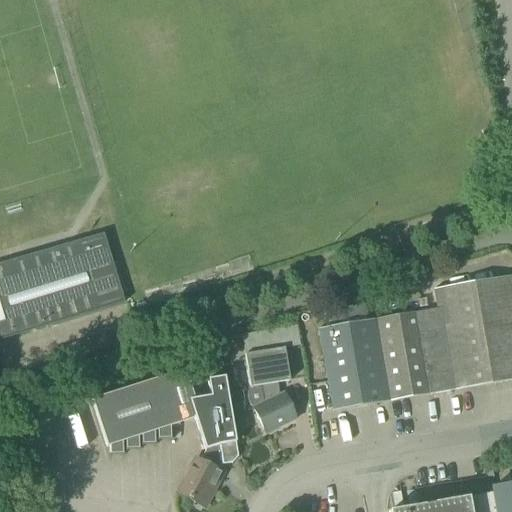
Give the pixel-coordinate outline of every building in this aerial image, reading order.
[(0,341),(125,304),(104,236),(75,244),(77,252),(62,257),(59,249),(0,266),(0,341)] [(238,279),(257,272),(252,260),(234,267),(238,279)] [(220,272),(201,277),(204,289),(223,283),(220,272)] [(416,313),(375,320),(389,403),(511,381),(511,280),(511,277),(432,291),(439,331),(420,334),(416,313)] [(331,413),(389,403),(375,320),(317,330),(331,413)] [(276,398),(274,384),(288,382),(283,350),(299,348),(296,328),(240,337),(248,389),(246,392),(246,396),(247,403),(249,407),(251,409),(252,409),(264,435),(294,420),(282,395),(278,397),(276,398)] [(294,378),(306,377),(305,353),(292,354),(294,378)] [(183,371),(91,401),(106,448),(108,448),(109,457),(121,457),(121,444),(124,443),(125,453),(137,452),(136,439),(140,438),(141,447),(153,447),(152,434),(156,432),(156,442),(169,442),(168,429),(193,420),(203,453),(198,462),(194,461),(176,495),(203,509),(221,474),(217,472),(221,466),(231,464),(237,458),(224,378),(207,381),(210,398),(193,401),(183,371)] [(511,511),(511,475),(489,480),(490,488),(468,493),(465,487),(386,500),(387,511),(511,511)]
